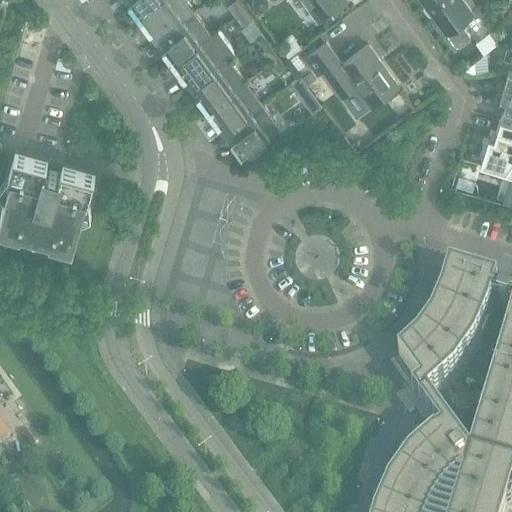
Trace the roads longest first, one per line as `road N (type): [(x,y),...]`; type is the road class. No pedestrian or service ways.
road 1 (residential): [(160,166),(142,191),(110,312),(117,358),(227,511)]
road 2 (residential): [(264,511),(146,351),(139,320),(170,199),(160,166)]
road 3 (residential): [(290,200),(272,212),(252,257),(257,284),(287,316),(309,322),(359,305),(377,273),(375,236)]
road 4 (residential): [(412,225),(440,137),(456,123),(463,98),(389,0)]
road 5 (residential): [(160,166),(155,127),(59,0)]
road 6 (residential): [(290,200),(196,166),(160,166)]
